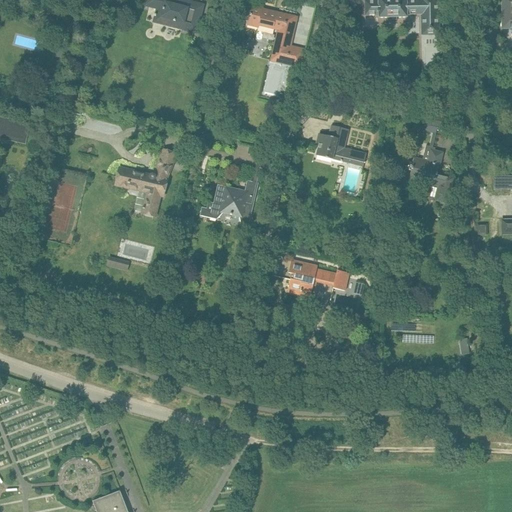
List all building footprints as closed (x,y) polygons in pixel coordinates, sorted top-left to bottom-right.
[(183,2),(182,2),(182,0),(166,0),(165,3),(160,1),(159,0),(146,0),(146,5),(164,10),(162,18),(176,22),(174,27),(196,33),(203,6),(192,3),(191,3),(190,3),(189,3),(188,4),(188,6),(184,5),(184,4),(184,3),(183,2)] [(378,0),(365,1),(365,16),(378,16),(378,18),(407,18),(407,15),(420,15),(420,35),(439,35),(438,0),(378,0)] [(511,0),(502,0),(502,28),(511,28),(511,0)] [(274,61),(290,65),(300,67),(304,51),(289,47),(296,18),(279,14),(278,17),(261,13),(262,7),(252,5),(247,24),(258,26),(259,24),(281,30),(274,61)] [(493,27),(483,26),(481,39),(491,40),(493,27)] [(289,69),(287,81),(294,83),(297,71),(289,69)] [(334,102),(331,115),(339,116),(342,103),(334,102)] [(437,175),(440,160),(442,153),(434,151),(435,148),(432,147),(436,130),(447,133),(451,120),(428,115),(424,129),(433,131),(430,147),(426,146),(422,161),(414,159),(410,176),(440,183),(436,200),(447,203),(453,179),(442,176),(442,177),(437,175)] [(0,138),(26,145),(30,126),(0,118),(0,138)] [(348,130),(341,128),(331,126),(328,137),(319,134),(316,143),(319,144),(316,156),(334,160),(363,167),(366,154),(344,149),(348,130)] [(167,179),(172,164),(176,155),(164,150),(155,171),(157,171),(155,175),(154,175),(154,174),(153,174),(152,174),(151,174),(150,175),(149,176),(149,177),(144,175),(144,174),(119,168),(115,185),(146,193),(141,214),(154,217),(159,196),(163,197),(167,179)] [(267,173),(271,159),(259,156),(253,182),(247,181),(244,192),(226,187),(217,185),(212,210),(202,207),(200,216),(217,220),(222,213),(239,217),(241,225),(248,227),(261,172),(267,173)] [(511,219),(501,220),(501,230),(502,235),(511,234),(511,219)] [(487,224),(477,224),(477,235),(487,235),(487,224)] [(109,258),(107,266),(114,268),(116,260),(109,258)] [(317,266),(301,262),(291,260),(288,273),(294,274),(292,280),(290,280),(287,292),(300,295),(299,301),(309,304),(314,279),(334,284),(333,288),(342,290),(343,285),(346,286),(349,274),(337,271),(336,274),(317,269),(317,266)] [(450,310),(451,298),(444,297),(444,293),(419,292),(420,278),(411,278),(410,318),(418,318),(419,310),(444,311),(444,310),(450,310)] [(196,337),(199,324),(187,321),(184,335),(196,337)] [(467,339),(459,341),(460,348),(468,347),(467,339)] [(127,511),(120,491),(92,501),(96,511),(127,511)]
